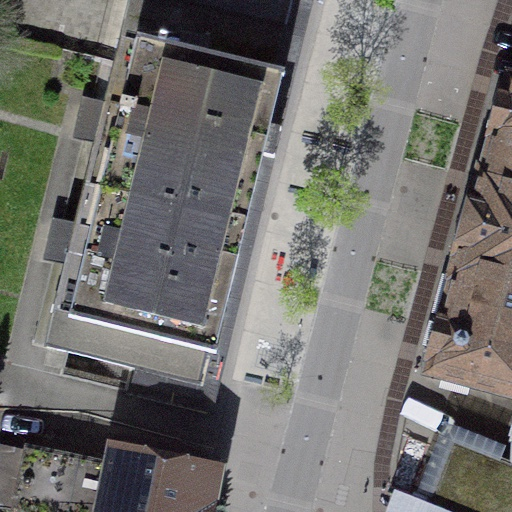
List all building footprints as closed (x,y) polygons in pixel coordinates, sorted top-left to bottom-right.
[(132,0),(102,125),(88,186),(240,223),(252,172),(269,102),(271,103),(271,100),(273,100),(290,29),(171,0),(132,0)] [(171,0),(290,29),(290,27),(286,26),(288,19),(265,13),(267,0),(171,0)] [(511,183),(511,81),(511,82),(485,176),(511,183)] [(511,183),(485,176),(483,176),(469,225),(463,249),(456,273),(458,274),(511,288),(511,183)] [(240,223),(88,186),(72,250),(49,346),(138,368),(139,362),(195,376),(204,340),(213,304),(222,306),(223,304),(220,303),(240,223)] [(511,288),(458,274),(445,322),(432,371),(511,392),(511,441),(511,443),(511,288)] [(511,511),(511,443),(443,417),(410,500),(439,511),(511,511)] [(106,468),(0,444),(0,507),(22,511),(208,511),(209,508),(207,508),(215,474),(138,458),(118,454),(117,454),(116,455),(115,456),(113,455),(111,455),(110,456),(109,456),(109,457),(108,459),(106,468)]
